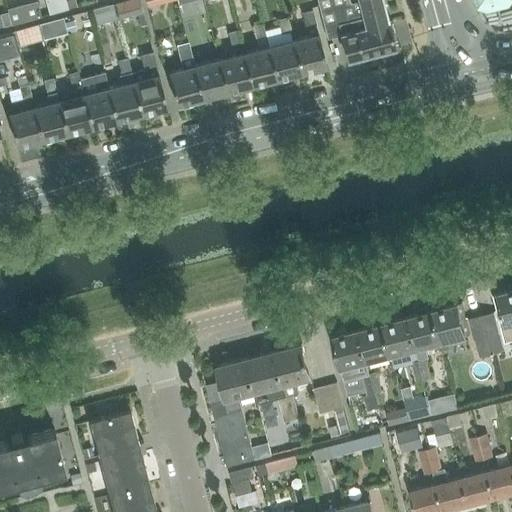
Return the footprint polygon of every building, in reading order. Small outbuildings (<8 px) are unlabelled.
[(365,26),(386,21),(380,0),(316,0),(327,37),(340,34),(337,23),(363,16),(365,26)] [(306,26),(315,24),(311,10),(302,12),(306,26)] [(0,29),(20,23),(17,13),(0,17),(0,29)] [(281,32),(290,30),(287,16),(278,19),(281,32)] [(393,47),(386,21),(365,26),(363,16),(337,23),(340,34),(341,34),(348,59),(393,47)] [(255,39),(265,37),(262,23),(252,25),(255,39)] [(292,39),(301,71),(326,64),(317,32),(315,24),(306,26),(309,34),(292,39)] [(13,34),(17,48),(39,42),(35,27),(13,34)] [(231,45),(240,43),(237,29),(227,32),(231,45)] [(288,74),(301,71),(292,39),(268,45),(275,77),(278,77),(278,79),(289,78),(288,74)] [(201,97),(191,57),(187,41),(175,44),(180,60),(182,67),(167,71),(176,103),(178,102),(179,105),(189,104),(188,100),(201,97)] [(251,84),(275,77),(268,45),(243,51),(251,84)] [(157,74),(155,65),(152,51),(142,54),(143,54),(140,55),(145,77),(133,80),(141,112),(166,106),(158,74),(157,74)] [(241,86),(251,84),(243,51),(218,58),(226,90),(228,90),(228,94),(242,92),(241,86)] [(218,58),(194,64),(192,57),(191,57),(201,97),(226,90),(218,58)] [(133,80),(130,72),(127,58),(117,60),(123,83),(108,87),(116,119),(118,118),(118,120),(129,119),(128,115),(141,112),(133,80)] [(91,125),(83,93),(79,78),(77,71),(67,73),(71,87),(69,88),(71,96),(58,99),(66,132),(69,131),(69,133),(79,133),(78,128),(91,125)] [(104,72),(79,78),(83,93),(91,125),(116,119),(108,87),(104,72)] [(58,100),(56,91),(52,77),(43,80),(46,94),(48,102),(33,106),(41,138),(66,132),(58,99),(58,100)] [(21,100),(31,98),(27,83),(18,86),(21,100)] [(29,141),(41,138),(33,106),(7,112),(16,145),(19,144),(19,146),(30,146),(29,141)] [(492,294),(504,342),(511,339),(511,284),(508,286),(509,289),(497,292),(497,293),(492,294)] [(432,309),(440,341),(469,333),(461,301),(445,305),(444,303),(435,303),(435,308),(432,309)] [(440,341),(432,309),(430,309),(428,305),(418,310),(418,312),(407,315),(415,347),(440,341)] [(481,314),(492,353),(503,351),(499,334),(500,334),(494,311),(481,314)] [(479,356),(492,353),(481,314),(469,318),(474,339),(475,339),(479,356)] [(391,354),(415,347),(407,315),(395,318),(395,315),(386,316),(386,321),(382,321),(391,354)] [(391,354),(382,321),(381,322),(378,317),(368,323),(369,325),(358,328),(366,360),(391,354)] [(366,360),(358,328),(346,331),(345,328),(336,329),(336,333),(332,334),(343,380),(363,375),(365,384),(378,380),(376,370),(368,372),(366,360)] [(302,342),(273,350),(285,394),(278,396),(278,399),(281,409),(295,405),(293,395),(299,393),(295,379),(310,375),(302,342)] [(254,390),(258,404),(278,399),(278,396),(285,394),(273,350),(245,357),(254,390)] [(238,394),(254,390),(245,357),(216,364),(220,379),(206,383),(214,414),(241,407),(238,394)] [(414,371),(428,368),(425,357),(411,361),(414,371)] [(428,368),(414,371),(417,381),(430,377),(428,368)] [(378,380),(365,384),(368,394),(381,390),(378,380)] [(331,409),(342,406),(343,406),(336,381),(325,384),(331,409)] [(320,412),(331,409),(325,384),(313,387),(320,412)] [(432,413),(427,395),(404,401),(409,419),(432,413)] [(295,405),(281,409),(284,421),(298,417),(295,405)] [(227,465),(255,458),(241,407),(214,414),(227,465)] [(129,409),(89,420),(94,439),(98,457),(103,476),(108,494),(149,484),(144,465),(141,452),(145,451),(144,445),(142,440),(138,442),(137,439),(134,428),(129,409)] [(27,436),(38,476),(64,469),(54,429),(27,436)] [(38,476),(27,436),(22,437),(20,433),(10,436),(11,440),(8,441),(0,443),(0,486),(16,482),(20,496),(31,496),(41,491),(38,476)] [(474,448),(489,444),(486,433),(470,437),(474,448)] [(332,458),(347,454),(358,451),(355,439),(329,446),(332,458)] [(477,460),(492,456),(489,444),(474,448),(477,460)] [(318,462),(332,458),(329,446),(315,450),(318,462)] [(423,461),(438,458),(435,446),(420,450),(423,461)] [(298,466),(295,455),(281,459),(283,470),(298,466)] [(443,508),(468,502),(462,476),(448,479),(445,469),(441,469),(438,458),(423,461),(426,473),(432,471),(436,483),(443,508)] [(269,474),(283,470),(281,459),(266,463),(269,474)] [(494,495),(511,490),(511,462),(487,469),(494,495)] [(253,476),(250,467),(250,466),(229,471),(232,481),(233,481),(248,477),(253,476)] [(468,502),(494,495),(487,469),(462,476),(468,502)] [(248,477),(233,481),(236,494),(252,490),(248,477)] [(415,511),(427,511),(443,508),(436,483),(410,489),(415,511)] [(149,484),(108,494),(112,511),(156,511),(153,502),(149,484)] [(345,506),(346,511),(373,511),(370,499),(345,506)]
